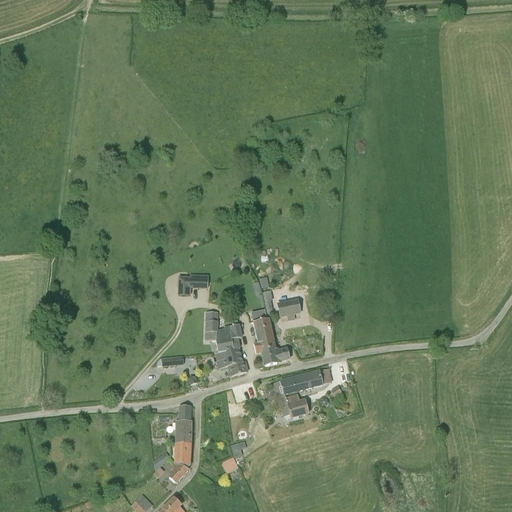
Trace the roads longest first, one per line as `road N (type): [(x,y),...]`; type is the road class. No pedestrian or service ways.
road 1 (track): [(87,9),(319,19),(511,8)]
road 2 (unclassified): [(196,396),(357,353),(470,341),(511,299)]
road 3 (unclassified): [(0,419),(196,396)]
road 4 (unclassified): [(155,511),(195,466),(196,396)]
